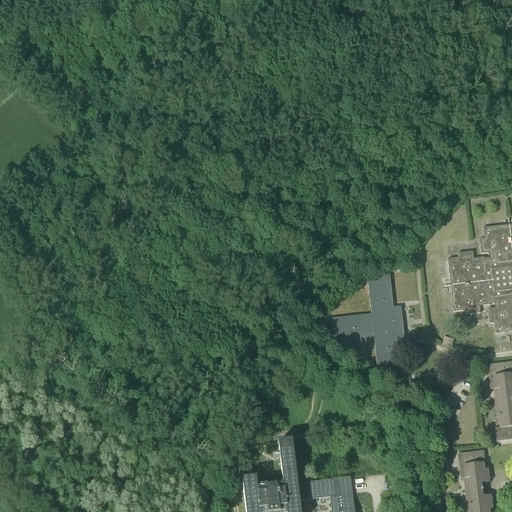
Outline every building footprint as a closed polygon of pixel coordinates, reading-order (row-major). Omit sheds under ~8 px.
[(511,225),(482,229),(484,239),(479,240),(481,255),(488,254),(488,258),(473,260),(472,252),(457,254),(458,259),(447,260),(454,313),(464,312),(465,316),(480,314),(479,307),(494,305),(495,309),(488,310),(489,325),(494,324),(495,335),(511,332),(511,225)] [(371,315),(330,319),(331,328),(324,329),(326,342),(346,340),(347,348),(361,347),(360,339),(373,338),(377,371),(386,370),(387,377),(400,375),(396,341),(404,341),(400,308),(393,308),(389,274),(376,276),(376,283),(367,283),(371,315)] [(451,349),(453,341),(443,338),(441,346),(451,349)] [(511,408),(511,409),(510,395),(511,394),(511,363),(487,366),(490,390),(493,390),(497,418),(498,418),(499,429),(494,429),(496,442),(511,440),(511,408)] [(256,479),(243,481),(246,511),(353,511),(350,479),(295,485),(290,442),(278,444),(283,487),(257,490),(256,479)] [(492,509),(492,508),(490,497),(482,498),(480,484),(489,483),(487,471),(484,471),(483,465),(485,465),(483,452),(457,455),(460,480),(464,479),(467,507),(468,507),(468,511),(488,511),(489,510),(492,509)]
